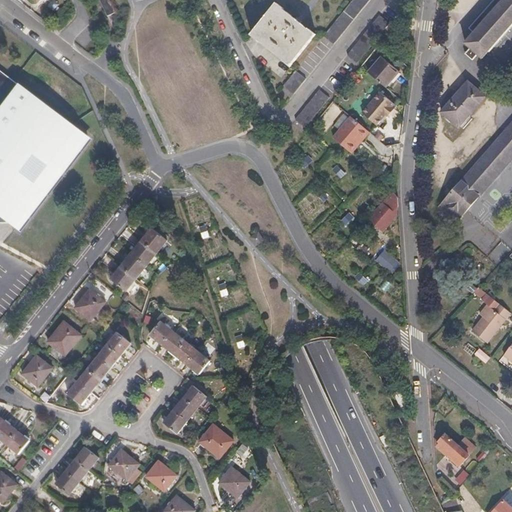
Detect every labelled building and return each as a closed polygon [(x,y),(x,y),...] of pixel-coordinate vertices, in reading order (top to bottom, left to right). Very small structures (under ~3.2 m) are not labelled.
[(109,0),(100,0),(108,17),(116,15),(109,0)] [(352,0),(324,35),(334,43),(368,0),(352,0)] [(471,48),(466,53),(473,60),(478,54),(483,59),(511,24),(511,0),(504,0),(494,0),(470,28),(475,33),(466,44),(471,48)] [(259,41),(284,61),(284,62),(290,67),(316,34),(309,29),(308,30),(300,23),(298,21),(296,20),(284,10),(285,10),(277,3),(251,35),(259,41)] [(348,55),(358,63),(390,23),(379,16),(348,55)] [(382,56),(369,72),(385,86),(386,87),(399,71),(382,56)] [(0,221),(9,221),(11,219),(19,225),(87,134),(0,67),(0,221)] [(284,86),(293,94),(305,78),(295,71),(284,86)] [(441,113),(459,128),(486,97),(468,82),(441,113)] [(305,127),(329,98),(319,90),(295,119),(305,127)] [(395,104),(381,92),(363,113),(378,125),(386,114),(388,115),(394,108),(393,107),(395,104)] [(369,130),(352,117),(333,139),(352,154),(358,147),(356,145),(369,130)] [(461,218),(466,212),(511,159),(511,123),(439,207),(448,214),(451,210),(461,218)] [(393,191),(387,197),(369,219),(383,231),(397,214),(394,210),(398,205),(397,195),(393,191)] [(141,241),(157,254),(167,240),(152,228),(141,241)] [(352,238),(349,242),(360,251),(363,248),(352,238)] [(131,254),(147,266),(157,254),(141,241),(131,254)] [(401,263),(384,250),(376,259),(393,273),(401,263)] [(121,267),(136,279),(147,266),(131,254),(121,267)] [(126,292),(136,279),(121,267),(111,279),(126,292)] [(91,320),(106,303),(89,290),(75,308),(91,320)] [(511,313),(486,294),(482,300),(488,305),(480,315),(484,318),(498,330),(511,313)] [(488,343),(498,330),(484,318),(473,331),(488,343)] [(65,356),(81,336),(64,322),(48,342),(65,356)] [(150,335),(163,345),(174,332),(161,322),(150,335)] [(107,345),(121,356),(131,343),(117,332),(107,345)] [(174,332),(163,345),(175,355),(186,341),(174,332)] [(186,341),(175,355),(187,364),(198,351),(186,341)] [(97,357),(110,368),(121,356),(107,345),(97,357)] [(486,361),(489,357),(479,349),(476,353),(486,361)] [(198,351),(187,364),(199,374),(210,361),(198,351)] [(23,374),(38,386),(53,368),(37,356),(23,374)] [(87,369),(101,380),(110,368),(97,357),(87,369)] [(78,382),(91,392),(101,380),(87,369),(78,382)] [(81,404),(91,392),(78,382),(68,394),(81,404)] [(194,386),(184,398),(198,409),(207,397),(194,386)] [(401,389),(394,392),(403,410),(409,407),(401,389)] [(198,409),(184,398),(175,410),(188,421),(198,409)] [(188,421),(175,410),(165,423),(178,433),(188,421)] [(0,438),(6,443),(17,430),(5,421),(0,426),(0,438)] [(214,424),(200,441),(220,458),(234,440),(214,424)] [(30,441),(17,430),(6,443),(19,454),(30,441)] [(460,466),(470,454),(460,444),(458,445),(446,434),(439,442),(440,444),(437,447),(460,466)] [(460,444),(470,454),(477,446),(466,436),(460,444)] [(76,460),(89,470),(99,458),(86,447),(76,460)] [(127,480),(140,465),(121,450),(109,465),(127,480)] [(79,482),(89,470),(76,460),(66,472),(79,482)] [(159,461),(146,476),(164,491),(177,476),(159,461)] [(232,466),(219,482),(238,497),(251,482),(232,466)] [(17,484),(2,472),(0,473),(0,500),(3,503),(17,484)] [(79,482),(66,472),(56,484),(70,495),(79,482)] [(503,501),(492,511),(511,511),(511,494),(510,493),(503,501)] [(193,511),(195,510),(177,495),(164,511),(165,511),(193,511)]
